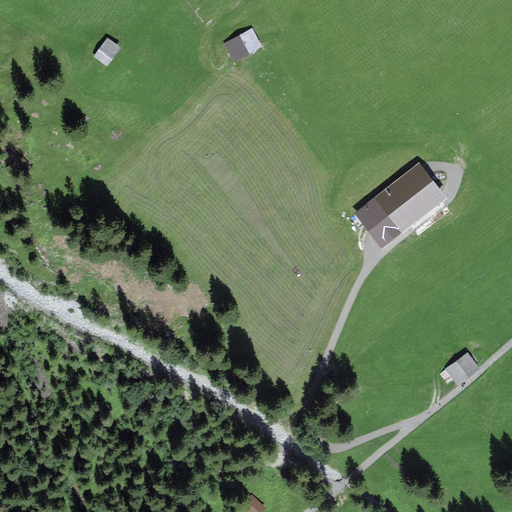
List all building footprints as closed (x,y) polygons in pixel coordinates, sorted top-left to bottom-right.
[(251,30),(222,44),(232,64),(261,50),(251,30)] [(106,39),(90,56),(103,69),(119,51),(106,39)] [(420,161),(355,213),(381,246),(446,194),(420,161)] [(464,352),(443,369),(455,384),(477,367),(464,352)] [(250,492),(237,504),(244,511),(258,511),(264,507),(250,492)]
